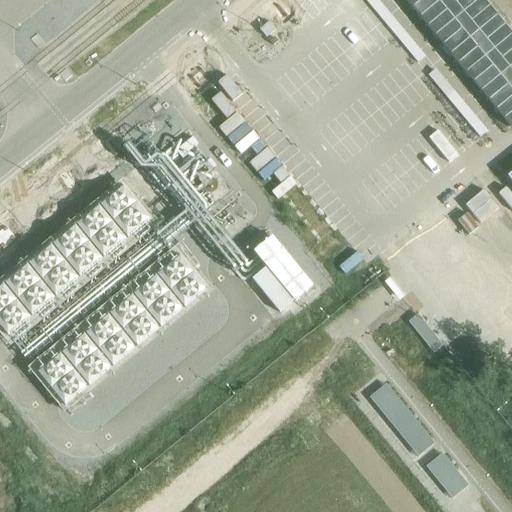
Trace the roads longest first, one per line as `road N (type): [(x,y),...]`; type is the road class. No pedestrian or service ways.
road 1 (unknown): [(342,182),(496,55),(511,74)]
road 2 (unknown): [(301,133),(458,7)]
